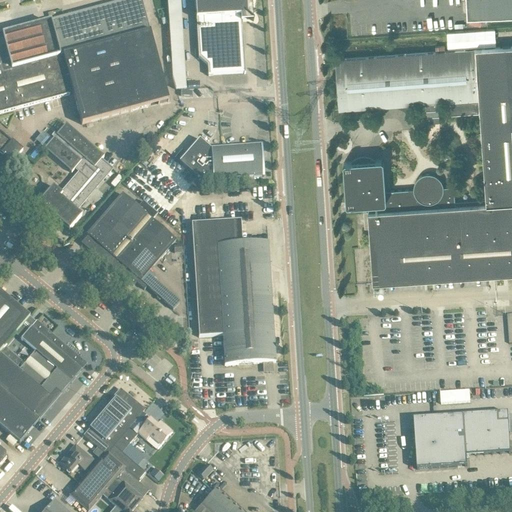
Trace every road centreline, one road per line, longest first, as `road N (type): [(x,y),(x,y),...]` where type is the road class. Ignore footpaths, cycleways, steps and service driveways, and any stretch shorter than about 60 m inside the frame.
road 1 (secondary): [(277,0),(305,413)]
road 2 (secondary): [(332,410),(307,0)]
road 3 (unclassified): [(305,413),(228,418),(192,449),(163,511)]
road 4 (unclassified): [(0,499),(114,362)]
road 5 (unclassified): [(114,362),(109,344),(2,256)]
